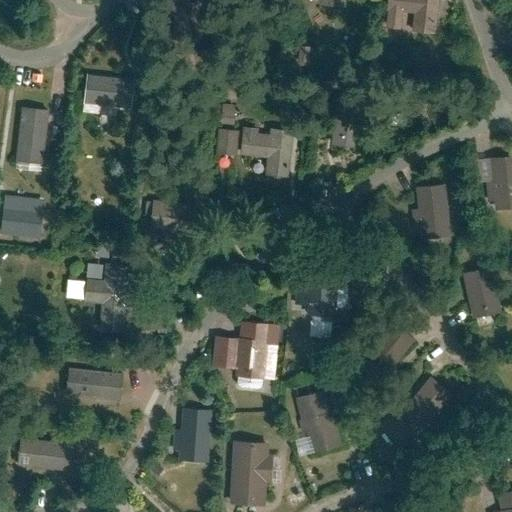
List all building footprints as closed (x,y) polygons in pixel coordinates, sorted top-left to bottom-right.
[(201,0),(176,0),(173,35),(198,38),(201,0)] [(428,0),(376,0),(373,33),(424,38),(428,0)] [(79,104),(129,108),(132,81),(82,76),(79,104)] [(357,99),(339,95),(334,121),(351,125),(349,134),(383,140),(391,99),(358,93),(357,99)] [(43,167),(49,113),(19,110),(13,164),(43,167)] [(262,131),(243,127),(238,153),(255,156),(254,166),(287,172),(295,131),(263,125),(262,131)] [(511,157),(474,160),(475,185),(485,184),(487,212),(511,210),(511,157)] [(447,186),(411,190),(416,241),(453,237),(447,186)] [(42,196),(4,194),(1,234),(39,237),(42,196)] [(191,235),(195,204),(150,199),(146,229),(191,235)] [(88,326),(124,330),(130,267),(93,263),(91,287),(85,287),(83,312),(90,313),(88,326)] [(333,271),(302,267),(298,312),(328,316),(333,271)] [(492,269),(460,274),(468,319),(499,314),(492,269)] [(414,338),(391,317),(361,351),(384,372),(414,338)] [(270,336),(239,333),(235,378),(265,381),(270,336)] [(62,400),(116,403),(118,371),(64,368),(62,400)] [(455,390),(432,370),(402,403),(425,424),(455,390)] [(324,392),(295,401),(308,444),(338,435),(324,392)] [(216,407),(181,404),(176,455),(211,459),(216,407)] [(72,440),(22,438),(20,471),(70,473),(72,440)] [(268,444),(232,442),(229,505),(265,507),(266,483),(273,483),(274,458),(267,457),(268,444)] [(508,500),(489,503),(490,511),(511,511),(511,492),(507,494),(508,500)]
